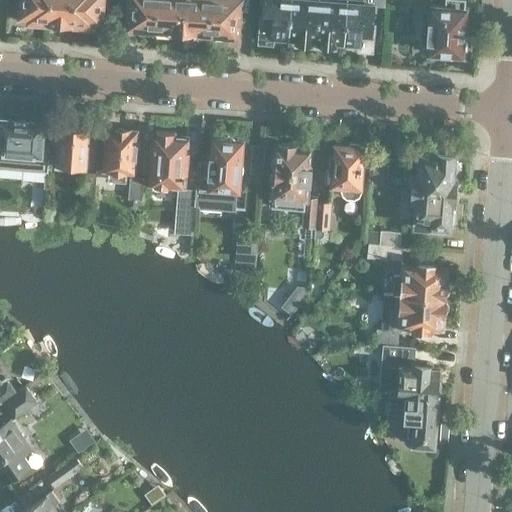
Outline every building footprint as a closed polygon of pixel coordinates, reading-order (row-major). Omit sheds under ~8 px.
[(19,0),(17,19),(47,21),(48,0),(16,0),(17,0),(19,0)] [(48,0),(47,21),(73,23),(74,0),(48,0)] [(74,0),(73,23),(101,25),(102,0),(74,0)] [(117,0),(117,7),(127,8),(125,27),(153,29),(155,0),(117,0)] [(155,0),(153,29),(181,31),(183,0),(155,0)] [(183,0),(181,31),(209,33),(211,0),(183,0)] [(211,0),(209,33),(237,35),(239,0),(211,0)] [(289,0),(261,0),(259,39),(271,40),(272,35),(287,36),(289,0)] [(289,0),(287,36),(296,37),(295,42),(315,43),(318,0),(289,0)] [(340,0),(318,0),(315,43),(334,45),(334,40),(343,41),(346,0),(340,0)] [(346,0),(343,41),(359,42),(359,46),(370,47),(373,3),(346,0)] [(429,50),(443,51),(446,54),(450,56),(454,55),(457,52),(460,52),(461,46),(465,46),(466,35),(462,34),(464,0),(443,0),(444,4),(430,3),(429,20),(427,20),(426,40),(429,41),(429,50)] [(49,147),(40,146),(42,122),(0,118),(0,166),(47,170),(49,147)] [(58,133),(50,132),(49,151),(57,152),(56,163),(84,165),(85,158),(87,158),(89,140),(86,139),(87,126),(59,124),(58,133)] [(127,172),(132,172),(134,172),(137,131),(108,129),(105,170),(109,170),(108,178),(127,180),(127,172)] [(155,130),(151,181),(182,184),(183,171),(186,171),(187,150),(184,150),(185,138),(174,137),(174,132),(155,130)] [(193,198),(192,219),(233,223),(234,209),(237,174),(239,170),(240,162),(238,159),(239,139),(226,138),(225,136),(220,135),(217,138),(209,137),(204,199),(193,198)] [(325,170),(324,183),(341,184),(340,188),(342,192),(346,195),(351,196),(359,190),(363,145),(359,145),(357,142),(349,141),(348,144),(333,143),(333,153),(330,153),(329,170),(325,170)] [(295,144),(275,142),(270,206),(302,208),(301,224),(313,225),(315,200),(303,199),(304,181),(308,181),(309,165),(306,165),(307,149),(295,148),(295,144)] [(264,146),(253,145),(251,171),(262,172),(264,146)] [(411,188),(451,190),(452,190),(454,152),(448,152),(448,149),(439,148),(438,151),(417,150),(416,174),(411,174),(411,188)] [(82,171),(80,194),(94,195),(96,172),(82,171)] [(130,176),(128,197),(142,198),(143,177),(130,176)] [(451,190),(411,188),(410,201),(414,201),(413,224),(448,227),(449,220),(451,190)] [(193,198),(179,197),(176,229),(191,230),(192,219),(193,198)] [(315,210),(313,237),(314,237),(314,242),(319,243),(323,242),(326,240),(328,238),(329,234),(329,232),(327,231),(327,229),(329,229),(331,202),(317,201),(316,210),(315,210)] [(367,229),(366,242),(367,243),(368,242),(379,243),(379,242),(399,244),(400,231),(380,229),(380,230),(367,229)] [(257,238),(246,237),(245,252),(239,251),(238,269),(253,270),(253,273),(254,273),(257,238)] [(399,244),(379,242),(379,243),(368,242),(367,243),(366,257),(401,259),(402,245),(399,245),(399,244)] [(394,273),(392,292),(443,296),(446,266),(434,265),(435,261),(415,260),(415,263),(401,262),(400,273),(394,273)] [(309,277),(297,276),(297,285),(309,286),(309,277)] [(443,296),(392,292),(391,310),(398,311),(397,322),(410,323),(410,328),(430,329),(430,325),(441,326),(443,296)] [(376,328),(375,341),(397,343),(398,329),(376,328)] [(388,358),(387,373),(391,374),(389,391),(436,394),(439,366),(430,365),(430,362),(388,358)] [(0,401),(3,400),(14,391),(4,377),(0,379),(0,401)] [(14,391),(3,400),(15,417),(38,401),(26,384),(14,391)] [(380,390),(379,401),(403,402),(401,417),(406,418),(405,435),(413,436),(412,442),(432,444),(436,394),(389,391),(380,390)] [(9,419),(0,425),(0,482),(25,465),(18,455),(29,447),(9,419)] [(54,487),(83,466),(75,455),(46,476),(54,487)] [(18,511),(56,511),(52,504),(58,500),(51,490),(18,511)]
